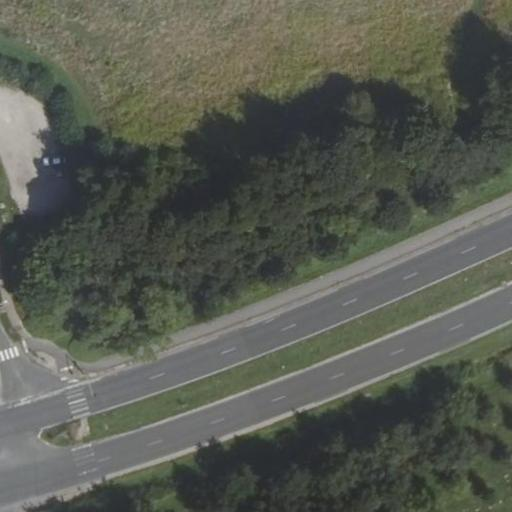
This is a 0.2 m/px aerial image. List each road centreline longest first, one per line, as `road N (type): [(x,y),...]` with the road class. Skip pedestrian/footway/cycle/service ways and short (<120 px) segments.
road 1 (primary): [(511,229),(289,326),(5,424)]
road 2 (primary): [(15,485),(277,399),(511,300)]
